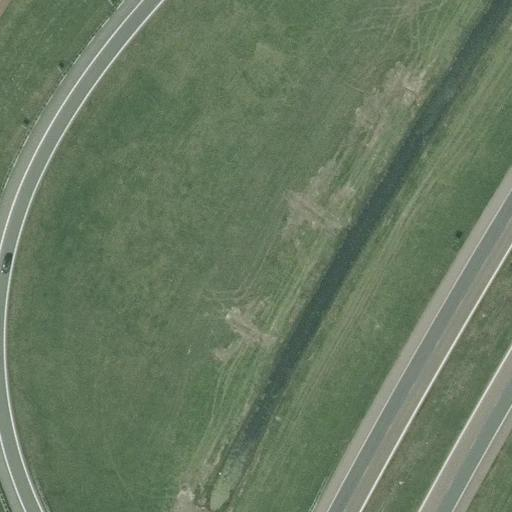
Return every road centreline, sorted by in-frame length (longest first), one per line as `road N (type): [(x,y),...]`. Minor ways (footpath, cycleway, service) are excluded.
road 1 (motorway): [(511,215),(344,511)]
road 2 (motorway): [(153,0),(81,89),(40,158),(0,296)]
road 3 (motorway): [(435,511),(511,374)]
road 4 (motorway): [(0,387),(35,511)]
